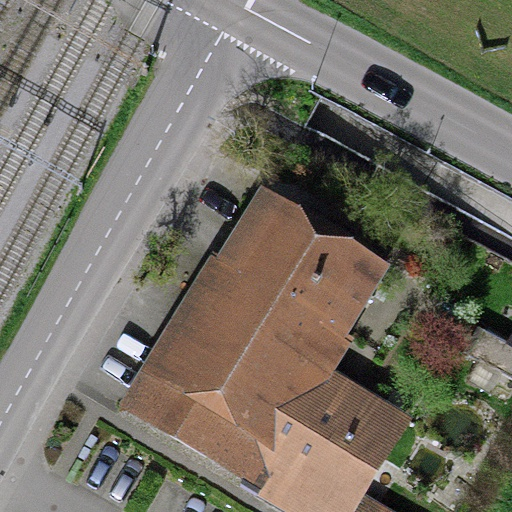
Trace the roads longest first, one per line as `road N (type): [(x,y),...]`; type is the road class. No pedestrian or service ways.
road 1 (unclassified): [(0,433),(235,7)]
road 2 (secondary): [(511,153),(235,7)]
